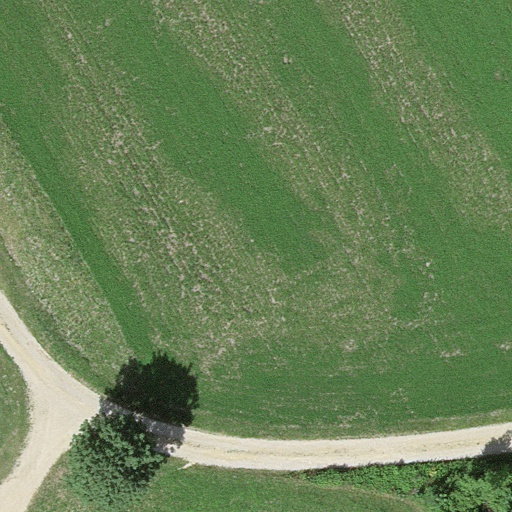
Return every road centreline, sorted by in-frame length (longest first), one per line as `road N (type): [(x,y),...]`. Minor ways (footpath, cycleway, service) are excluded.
road 1 (track): [(0,318),(44,387),(118,427),(186,449),(313,460),(511,437)]
road 2 (track): [(0,511),(28,476),(44,387)]
